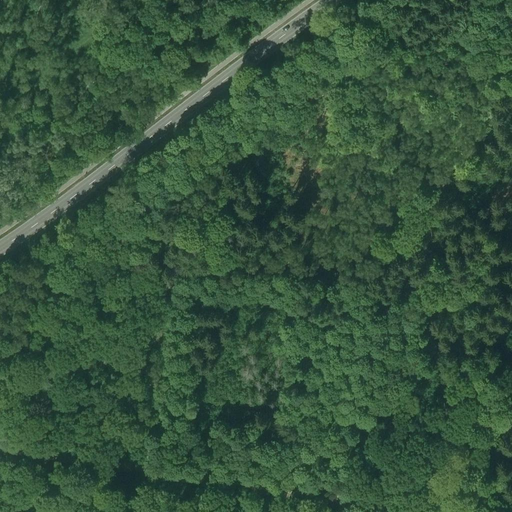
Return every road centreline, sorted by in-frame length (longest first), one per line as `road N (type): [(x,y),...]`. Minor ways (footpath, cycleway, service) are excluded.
road 1 (track): [(0,446),(511,507)]
road 2 (secondary): [(0,248),(334,0)]
road 3 (track): [(280,0),(222,37),(186,45),(116,20)]
road 4 (track): [(116,20),(32,89),(0,32)]
